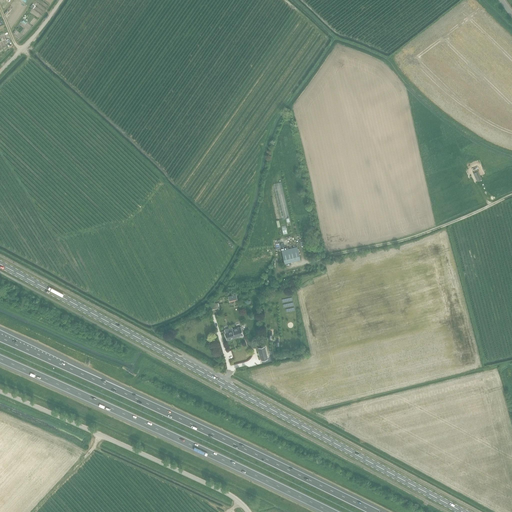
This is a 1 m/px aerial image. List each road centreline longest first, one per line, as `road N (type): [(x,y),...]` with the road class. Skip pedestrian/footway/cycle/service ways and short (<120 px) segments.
road 1 (primary): [(465,511),(0,261)]
road 2 (motorway): [(377,511),(0,337)]
road 3 (motorway): [(0,358),(332,511)]
road 4 (unclassified): [(248,511),(229,494),(0,391)]
road 5 (track): [(322,257),(410,239),(511,196)]
